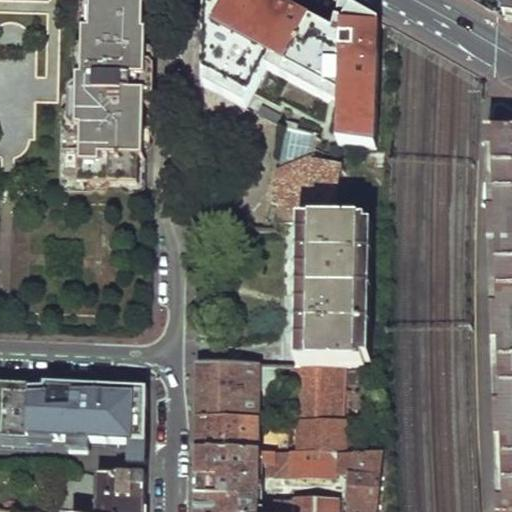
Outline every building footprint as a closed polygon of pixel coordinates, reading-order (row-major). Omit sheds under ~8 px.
[(93,0),(93,33),(86,33),(85,80),(80,79),(80,96),(72,96),(72,117),(80,117),(79,131),(84,131),(82,187),(140,189),(141,161),(144,161),(146,107),(154,107),(155,83),(146,82),(147,34),(144,34),(144,0),(93,0)] [(205,0),(204,76),(252,100),(267,69),(272,60),(335,91),(341,94),(340,144),(378,146),(384,26),(346,3),(337,37),(267,0),(205,0)] [(331,100),(335,91),(272,60),(267,69),(331,100)] [(204,87),(247,109),(252,100),(204,76),(204,87)] [(487,138),(500,511),(511,511),(511,110),(511,111),(504,107),(503,107),(495,111),(487,138)] [(308,133),(305,159),(339,165),(343,145),(340,144),(308,133)] [(339,165),(336,185),(384,188),(384,147),(343,145),(339,165)] [(300,201),(299,220),(302,220),(329,222),(336,185),(339,165),(305,159),(304,164),(284,163),(274,168),(272,191),(281,200),(300,201)] [(302,220),(302,366),(341,367),(364,367),(363,223),(329,222),(302,220)] [(199,395),(198,420),(261,420),(261,366),(199,366),(199,395)] [(300,377),(301,420),(332,421),(332,387),(342,387),(341,367),(302,366),(269,366),(269,377),(300,377)] [(81,394),(80,445),(147,448),(147,433),(148,396),(81,394)] [(198,438),(198,453),(260,453),(261,420),(198,420),(198,438)] [(301,420),(301,453),(339,452),(346,452),(345,421),(332,421),(301,420)] [(266,443),(266,453),(295,453),(294,443),(266,443)] [(197,488),(196,511),(377,511),(383,452),(352,452),(352,478),(351,511),(338,511),(338,503),(273,502),(272,511),(259,511),(260,458),(267,459),(267,461),(274,461),(274,477),(339,478),(339,452),(301,453),(295,453),(266,453),(260,453),(198,453),(197,488)] [(339,452),(339,478),(352,478),(352,452),(346,452),(339,452)] [(98,476),(96,511),(145,511),(146,507),(147,478),(98,476)]
